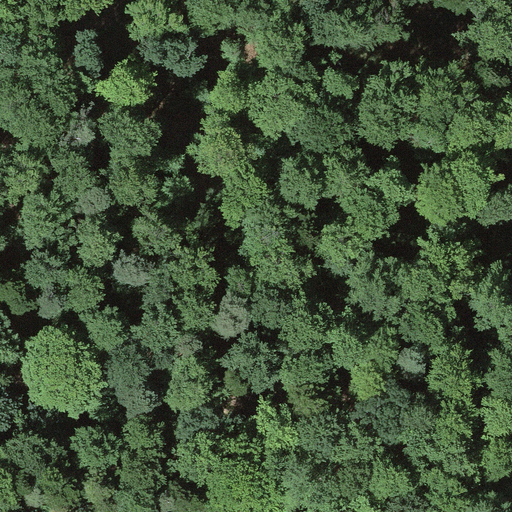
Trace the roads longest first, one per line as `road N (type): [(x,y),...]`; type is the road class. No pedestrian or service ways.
road 1 (track): [(468,473),(367,424),(268,394),(134,391),(0,416)]
road 2 (track): [(199,511),(511,468)]
road 3 (track): [(272,0),(438,94),(511,111)]
road 4 (track): [(511,385),(315,408)]
road 5 (track): [(0,415),(22,362),(22,336),(0,302)]
